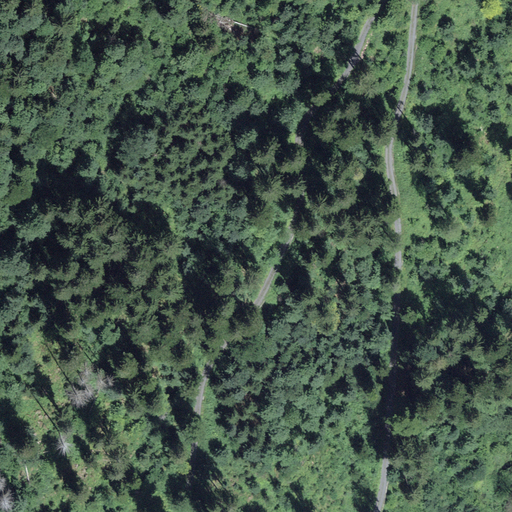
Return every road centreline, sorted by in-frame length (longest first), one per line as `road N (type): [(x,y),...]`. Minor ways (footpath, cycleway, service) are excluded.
road 1 (track): [(383,0),(306,164),(289,241),(201,382),(183,511)]
road 2 (track): [(367,511),(385,481),(399,254),(388,143),(410,80),(416,0)]
